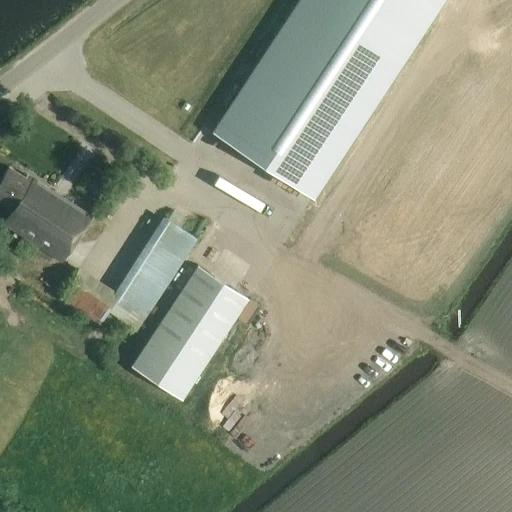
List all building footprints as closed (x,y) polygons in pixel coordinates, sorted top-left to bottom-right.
[(296,0),(211,130),(313,198),(442,0),(296,0)] [(3,223),(22,235),(13,250),(28,259),(37,245),(39,246),(53,255),(62,260),(91,216),(32,178),(30,181),(8,167),(0,179),(0,203),(11,211),(3,223)] [(107,311),(137,330),(197,238),(163,216),(115,290),(79,266),(58,298),(98,325),(107,311)] [(196,264),(130,365),(181,399),(247,298),(196,264)] [(270,379),(256,397),(263,402),(276,383),(270,379)] [(309,401),(330,395),(327,386),(306,393),(309,401)]
